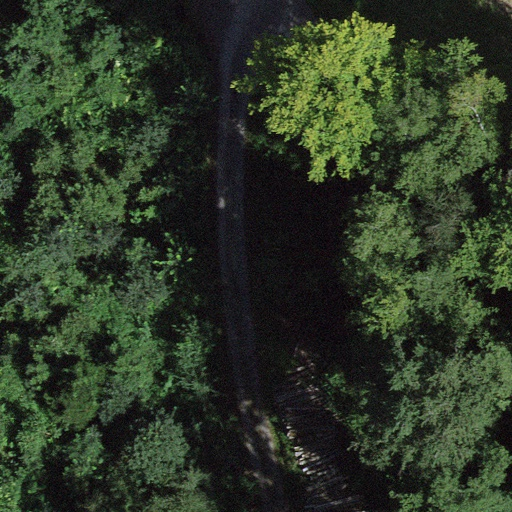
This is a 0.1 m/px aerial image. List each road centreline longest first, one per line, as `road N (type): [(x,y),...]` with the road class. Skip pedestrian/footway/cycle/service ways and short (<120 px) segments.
road 1 (track): [(267,511),(241,361),(236,0)]
road 2 (track): [(511,195),(235,0)]
